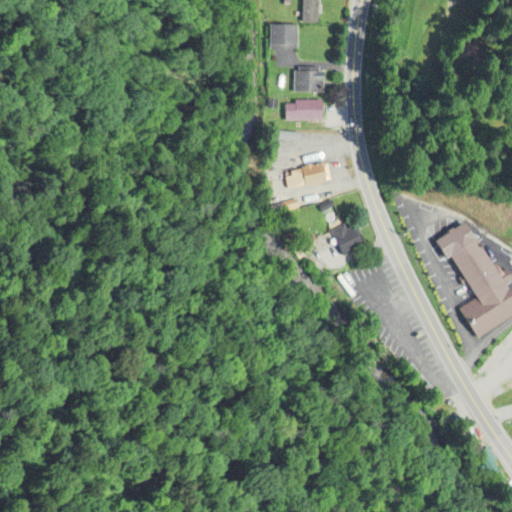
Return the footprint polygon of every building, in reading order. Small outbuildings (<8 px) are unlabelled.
[(302,0),(302,24),(319,24),(318,0),(302,0)] [(296,50),(296,26),(269,26),(269,50),(296,50)] [(292,94),(324,94),(324,73),(292,73),(292,94)] [(322,122),(322,101),(283,101),(283,122),(322,122)] [(287,192),(328,182),(324,164),(282,174),(287,192)] [(434,240),(447,259),(451,256),(477,296),(456,309),(475,339),(511,315),(511,293),(505,283),(511,279),(507,271),(500,275),(464,221),(434,240)] [(331,232),(341,256),(366,247),(356,222),(331,232)]
